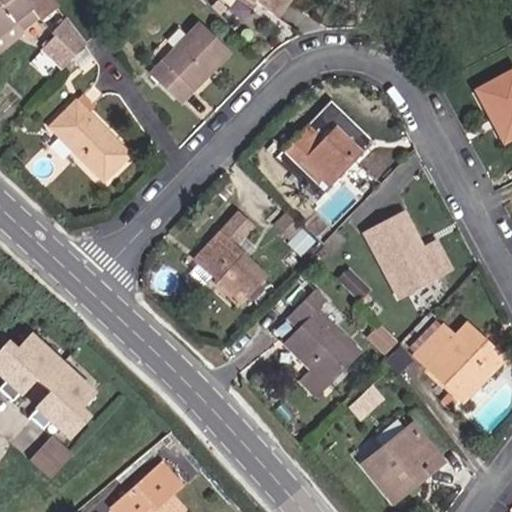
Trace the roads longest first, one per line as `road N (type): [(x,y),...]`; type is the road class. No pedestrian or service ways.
road 1 (residential): [(183,182),(283,78),(319,60),(354,56),(386,67),(408,87),(511,278)]
road 2 (tertiary): [(94,288),(236,432),(301,511)]
road 3 (residential): [(183,182),(92,47)]
road 4 (residential): [(94,288),(183,182)]
road 5 (tertiary): [(0,203),(94,288)]
